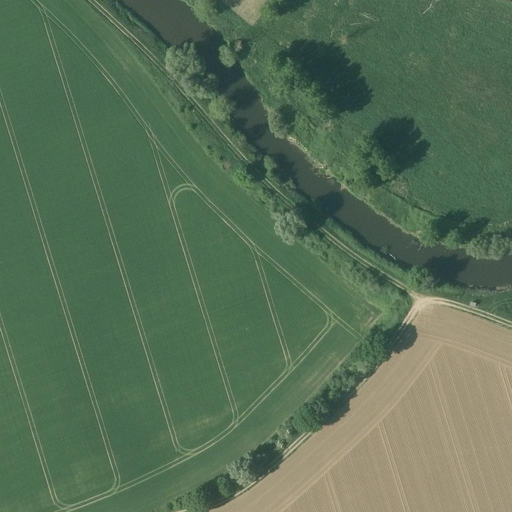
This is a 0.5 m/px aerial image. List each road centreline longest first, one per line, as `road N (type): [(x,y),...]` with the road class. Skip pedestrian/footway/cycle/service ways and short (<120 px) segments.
road 1 (track): [(94,0),(166,65),(276,189),(335,243),(421,300)]
road 2 (track): [(511,323),(421,300),(384,357),(262,475),(191,511)]
